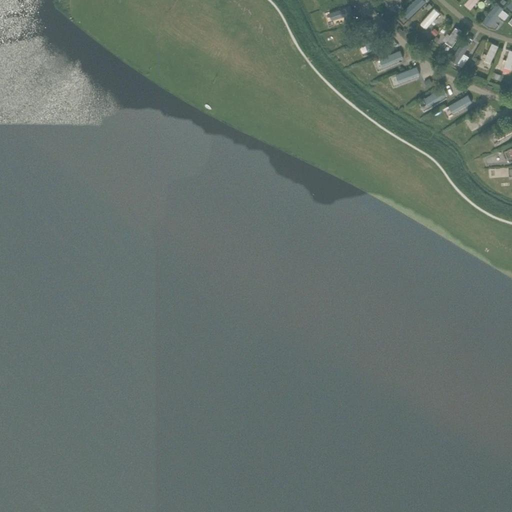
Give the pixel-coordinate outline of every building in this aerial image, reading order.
[(424,0),(413,0),(405,8),(411,14),(425,0),(424,0)] [(467,0),(465,2),(471,8),(479,0),(467,0)] [(333,11),(336,20),(358,13),(355,3),(333,11)] [(496,5),(483,19),(489,24),(502,10),(496,5)] [(434,7),(422,22),(428,27),(440,13),(434,7)] [(439,32),(434,27),(430,31),(435,35),(439,32)] [(454,31),(442,46),(448,51),(460,36),(454,31)] [(461,60),(472,45),(466,40),(454,55),(461,60)] [(361,45),(364,54),(374,50),(370,42),(361,45)] [(492,44),(485,62),(493,65),(500,47),(492,44)] [(402,50),(375,59),(379,69),(406,61),(402,50)] [(511,50),(510,50),(503,68),(511,71),(511,67),(511,50)] [(397,75),(391,77),(394,85),(400,82),(397,75)] [(430,105),(449,93),(444,85),(425,97),(430,105)] [(454,112),(474,101),(469,93),(450,105),(454,112)] [(498,139),(511,132),(511,123),(494,131),(498,139)]
